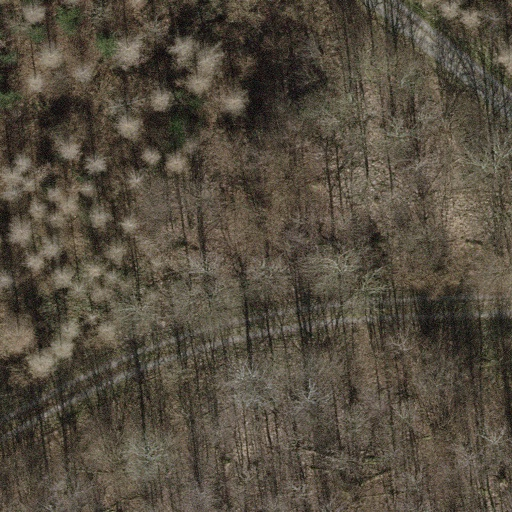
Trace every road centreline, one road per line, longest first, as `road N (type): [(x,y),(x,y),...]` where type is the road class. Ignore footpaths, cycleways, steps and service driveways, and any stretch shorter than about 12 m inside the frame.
road 1 (track): [(511,304),(286,318),(187,341),(87,383),(0,433)]
road 2 (track): [(379,0),(511,106)]
